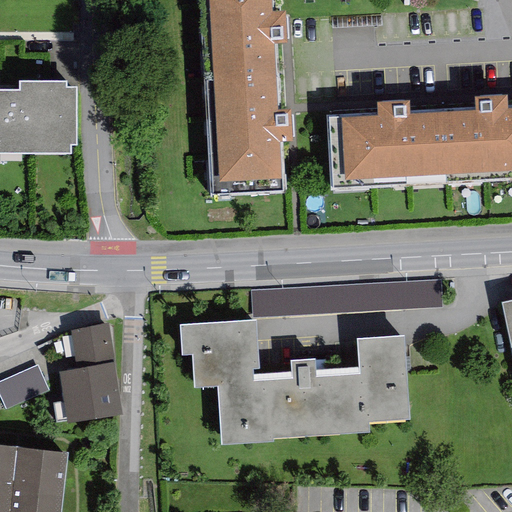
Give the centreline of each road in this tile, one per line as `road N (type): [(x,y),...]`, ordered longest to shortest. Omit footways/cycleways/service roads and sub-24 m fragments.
road 1 (residential): [(511,252),(136,271)]
road 2 (residential): [(132,511),(136,271)]
road 3 (residential): [(0,352),(108,308),(136,271)]
road 4 (residential): [(136,271),(0,265)]
